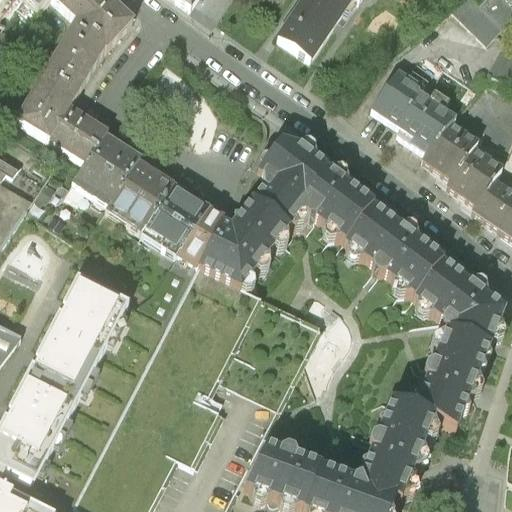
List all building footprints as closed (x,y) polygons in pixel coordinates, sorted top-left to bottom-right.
[(1,0),(0,2),(0,23),(9,12),(18,0),(1,0)] [(32,0),(2,34),(20,41),(49,4),(52,0),(32,0)] [(52,0),(49,4),(77,30),(103,55),(105,56),(130,29),(103,3),(99,0),(52,0)] [(200,0),(167,0),(189,16),(200,0)] [(350,8),(339,0),(308,0),(295,19),(276,45),(309,68),(350,8)] [(339,0),(350,8),(357,12),(365,0),(339,0)] [(511,10),(501,0),(492,0),(490,3),(511,24),(511,23),(511,10)] [(477,15),(466,3),(447,17),(484,55),(499,38),(477,15)] [(490,3),(477,15),(499,38),(511,24),(490,3)] [(69,110),(103,55),(77,30),(74,36),(71,34),(16,127),(84,171),(102,143),(105,139),(67,114),(69,110)] [(0,67),(18,45),(0,38),(0,67)] [(511,54),(504,53),(487,85),(506,92),(511,83),(511,54)] [(396,142),(424,162),(449,133),(452,128),(417,103),(421,99),(396,81),(371,117),(399,137),(396,142)] [(476,152),(449,133),(424,162),(421,167),(449,187),(472,156),(476,152)] [(107,214),(137,169),(125,160),(102,143),(84,171),(71,191),(107,214)] [(262,191),(250,205),(287,235),(301,219),(339,247),(372,210),(346,189),(299,152),(279,148),(256,177),(260,180),(262,191)] [(445,192),(474,212),(493,187),(500,177),(472,156),(449,187),(445,192)] [(0,254),(22,221),(25,217),(39,195),(16,179),(19,174),(0,161),(0,254)] [(153,181),(137,169),(107,214),(105,217),(140,241),(172,193),(153,181)] [(511,202),(511,201),(493,187),(474,212),(471,216),(499,236),(511,202)] [(175,265),(176,264),(207,217),(189,205),(172,193),(140,241),(140,242),(175,265)] [(511,245),(511,202),(499,236),(511,245)] [(287,235),(250,205),(230,233),(220,228),(196,274),(240,295),(287,235)] [(398,230),(372,210),(339,247),(411,302),(441,263),(398,230)] [(196,274),(220,228),(221,226),(213,221),(207,217),(176,264),(187,269),(196,274)] [(411,302),(444,332),(505,312),(450,270),(441,263),(411,302)] [(24,511),(0,499),(0,488),(4,482),(32,496),(126,315),(75,288),(64,308),(68,310),(62,321),(60,325),(56,323),(37,361),(40,362),(35,373),(33,377),(29,375),(10,412),(13,414),(8,425),(6,429),(2,427),(0,431),(0,511),(24,511)] [(473,383),(505,312),(444,332),(412,413),(435,423),(456,433),(473,383)] [(299,327),(294,343),(313,349),(318,333),(299,327)] [(0,372),(18,349),(0,339),(0,372)] [(391,404),(354,488),(398,507),(417,463),(435,423),(412,413),(391,404)] [(276,509),(283,511),(313,511),(329,477),(269,452),(248,498),(276,509)] [(354,488),(329,477),(313,511),(395,511),(398,507),(354,488)]
